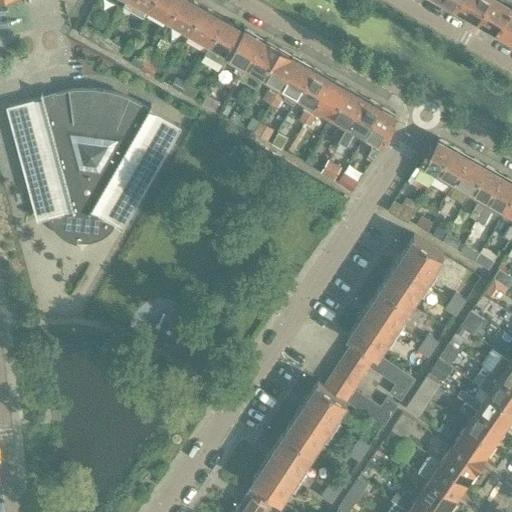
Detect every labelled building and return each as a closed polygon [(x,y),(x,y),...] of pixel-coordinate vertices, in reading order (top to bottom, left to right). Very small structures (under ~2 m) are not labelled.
[(142,15),(147,7),(151,0),(124,0),(122,4),(142,15)] [(167,19),(178,0),(151,0),(147,7),(167,19)] [(188,31),(203,4),(194,0),(178,0),(167,19),(188,31)] [(441,0),(457,9),(461,0),(441,0)] [(461,0),(457,9),(477,20),(488,0),(461,0)] [(511,0),(488,0),(477,20),(497,32),(511,5),(511,0)] [(208,42),(223,16),(203,4),(188,31),(208,42)] [(511,5),(497,32),(511,40),(511,5)] [(208,42),(210,43),(204,52),(205,52),(200,61),(218,71),(223,63),(227,57),(244,28),(243,27),(223,16),(208,42)] [(79,31),(100,43),(104,36),(83,24),(79,31)] [(236,81),(262,36),(244,26),(243,27),(244,28),(227,57),(236,62),(233,68),(237,71),(232,79),(236,81)] [(104,36),(100,43),(110,49),(115,42),(104,36)] [(262,75),(279,46),(262,36),(236,81),(242,84),(247,74),(249,75),(252,70),(262,75)] [(279,46),(262,75),(273,81),(269,87),(275,90),(296,55),(279,46)] [(130,60),(140,66),(145,59),(134,53),(130,60)] [(296,95),(313,65),(296,55),(275,90),(269,101),(278,105),(283,96),(284,96),(288,90),(296,95)] [(145,59),(140,66),(151,73),(156,65),(145,59)] [(298,117),(304,121),(330,75),(313,65),(296,95),(306,100),(302,106),(304,107),(298,117)] [(321,109),(330,114),(347,85),(330,75),(304,121),(310,124),(316,113),(317,114),(321,109)] [(171,84),(181,90),(186,82),(175,76),(171,84)] [(186,82),(181,90),(192,96),(196,88),(186,82)] [(330,114),(347,124),(364,94),(347,85),(330,114)] [(264,97),(269,101),(275,90),(269,87),(264,97)] [(73,232),(75,233),(74,239),(77,240),(80,240),(83,240),(86,240),(89,240),(92,239),(95,239),(98,237),(101,236),(104,234),(106,233),(109,231),(111,228),(113,226),(115,223),(120,226),(128,212),(130,213),(180,125),(149,108),(151,104),(150,103),(148,107),(141,103),(132,98),(123,95),(114,92),(104,89),(95,88),(85,88),(75,88),(65,90),(56,92),(43,95),(42,91),(41,91),(42,96),(7,105),(33,202),(36,201),(40,217),(55,213),(56,216),(57,218),(59,220),(60,223),(62,225),(64,227),(66,228),(68,230),(70,231),(73,232)] [(221,100),(207,93),(202,102),(215,110),(221,100)] [(364,94),(347,124),(344,130),(338,140),(346,144),(355,128),(364,133),(381,104),(364,94)] [(381,104),(364,133),(374,139),(370,145),(372,146),(366,155),(371,158),(381,143),(394,121),(390,119),(394,112),(391,109),(381,104)] [(274,128),(259,120),(253,132),(268,139),(274,128)] [(333,137),(338,140),(344,130),(338,126),(333,137)] [(286,138),(277,132),(272,141),(282,147),(286,138)] [(429,184),(435,174),(452,145),(438,137),(434,144),(430,142),(418,164),(416,163),(410,172),(429,184)] [(435,174),(451,184),(468,154),(452,145),(435,174)] [(451,184),(468,194),(485,164),(468,154),(451,184)] [(334,178),(342,165),(329,158),(321,170),(334,178)] [(476,218),(479,214),(501,174),(485,164),(468,194),(477,199),(469,214),(476,218)] [(337,180),(351,188),(357,179),(344,170),(337,180)] [(491,207),(501,213),(511,193),(511,179),(501,174),(479,214),(486,217),(491,207)] [(511,193),(501,213),(511,218),(503,233),(510,237),(511,233),(511,193)] [(388,210),(408,221),(419,203),(406,195),(402,203),(394,199),(388,210)] [(434,220),(422,213),(416,223),(427,230),(434,220)] [(433,233),(443,240),(448,233),(449,229),(438,223),(433,233)] [(461,239),(448,232),(448,233),(443,240),(456,248),(461,239)] [(394,262),(424,282),(443,253),(413,233),(394,262)] [(479,249),(465,241),(460,251),(474,259),(479,249)] [(488,269),(494,260),(497,254),(484,245),(480,251),(474,260),(488,269)] [(380,283),(410,303),(424,282),(394,262),(380,283)] [(511,281),(511,274),(500,267),(494,275),(509,285),(511,281)] [(366,304),(396,324),(410,303),(380,283),(366,304)] [(454,292),(449,299),(460,306),(465,298),(454,292)] [(449,299),(444,307),(455,314),(460,306),(449,299)] [(347,333),(354,337),(377,352),(396,324),(366,304),(347,333)] [(426,333),(421,341),(432,348),(437,341),(426,333)] [(368,363),(369,364),(377,352),(354,337),(347,347),(369,361),(368,363)] [(432,348),(421,341),(416,348),(427,356),(432,348)] [(362,372),(368,363),(369,361),(347,347),(341,357),(362,372)] [(377,352),(369,364),(396,381),(390,390),(400,397),(413,377),(377,352)] [(511,360),(510,359),(503,368),(484,356),(480,362),(483,364),(499,375),(511,383),(511,360)] [(337,362),(330,373),(352,387),(353,386),(359,377),(337,362)] [(494,382),(488,391),(511,407),(511,383),(499,375),(483,364),(478,371),(494,382)] [(330,373),(324,383),(347,398),(354,387),(353,386),(352,387),(330,373)] [(441,382),(427,373),(405,406),(419,414),(441,382)] [(317,378),(298,408),(328,428),(347,398),(324,383),(317,378)] [(354,387),(347,398),(384,423),(397,402),(386,395),(380,405),(354,387)] [(458,394),(465,400),(504,427),(511,415),(511,407),(488,391),(481,401),(462,388),(458,394)] [(504,427),(465,400),(460,408),(471,415),(466,423),(493,443),(504,427)] [(298,408),(284,429),(314,449),(328,428),(298,408)] [(417,420),(402,410),(391,427),(406,437),(417,420)] [(493,443),(466,423),(453,442),(480,462),(493,443)] [(406,437),(391,427),(383,441),(398,450),(406,437)] [(284,429),(270,449),(300,470),(314,449),(284,429)] [(359,437),(354,444),(365,452),(370,444),(359,437)] [(440,461),(468,480),(480,462),(453,442),(440,461)] [(365,452),(354,444),(349,452),(359,459),(365,452)] [(251,479),(254,481),(276,495),(281,499),(300,470),(270,449),(251,479)] [(468,480),(440,461),(430,454),(419,470),(424,474),(429,477),(457,496),(468,480)] [(424,474),(413,466),(409,471),(420,479),(424,474)] [(418,493),(445,511),(457,496),(429,477),(418,493)] [(331,480),(326,487),(336,494),(341,486),(331,480)] [(254,481),(232,511),(264,511),(276,495),(254,481)] [(336,494),(326,487),(321,494),(331,501),(336,494)] [(445,511),(418,493),(412,501),(396,490),(391,497),(395,500),(411,511),(445,511)] [(386,511),(411,511),(395,500),(386,511)]
